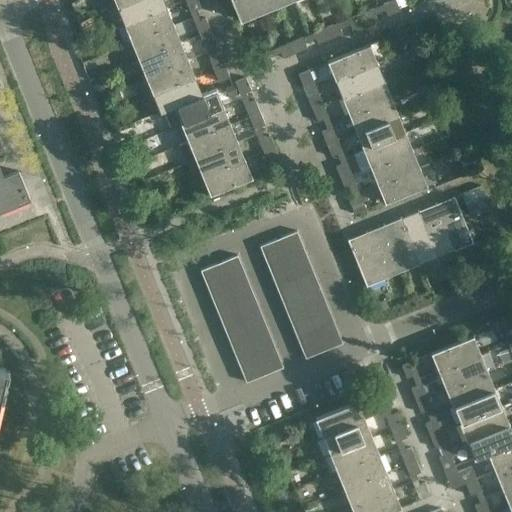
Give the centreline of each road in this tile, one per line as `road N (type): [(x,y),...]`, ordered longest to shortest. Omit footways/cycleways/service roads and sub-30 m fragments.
road 1 (residential): [(1,10),(166,421)]
road 2 (residential): [(166,421),(346,359),(358,343),(511,279)]
road 3 (residential): [(74,511),(90,460),(166,421)]
